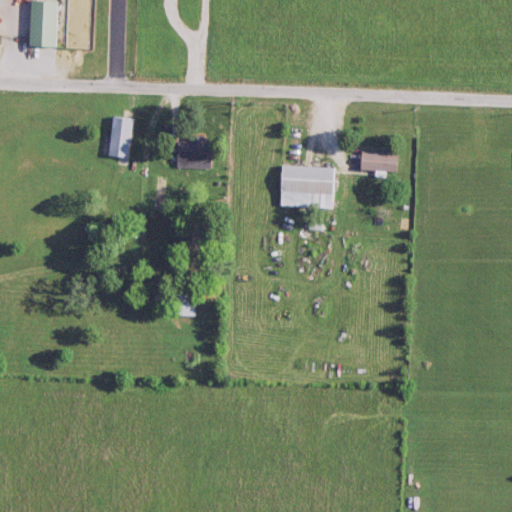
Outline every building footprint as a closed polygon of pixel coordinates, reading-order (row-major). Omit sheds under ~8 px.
[(21,0),(21,52),(61,53),(61,0),(21,0)] [(130,118),(109,116),(104,155),(126,158),(130,118)] [(173,164),(207,164),(207,134),(173,134),(173,164)] [(356,171),(392,172),(392,153),(357,152),(356,171)] [(275,207),(333,208),(334,167),(276,166),(275,207)] [(195,234),(186,234),(186,244),(195,244),(195,234)] [(191,275),(191,260),(177,260),(177,275),(191,275)] [(169,316),(190,316),(190,291),(169,291),(169,316)]
